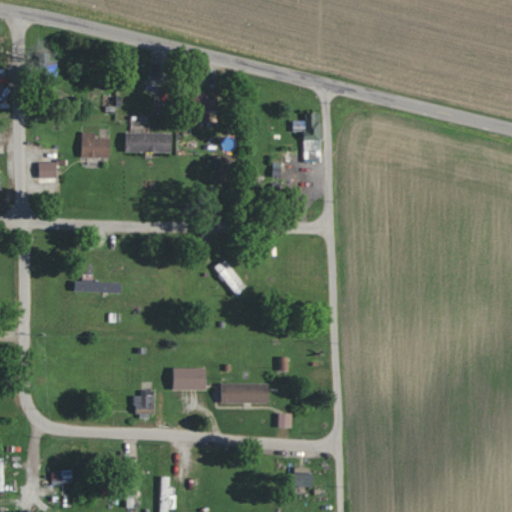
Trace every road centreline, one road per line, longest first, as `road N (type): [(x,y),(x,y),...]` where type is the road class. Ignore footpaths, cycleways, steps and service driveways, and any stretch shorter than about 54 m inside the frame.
road 1 (residential): [(0,2),(511,123)]
road 2 (residential): [(74,423),(48,420),(26,393),(13,5)]
road 3 (residential): [(339,511),(323,76)]
road 4 (residential): [(328,221),(0,211)]
road 5 (residential): [(336,433),(74,423)]
